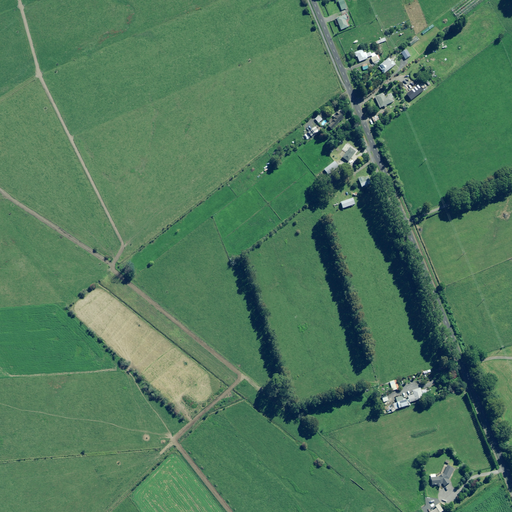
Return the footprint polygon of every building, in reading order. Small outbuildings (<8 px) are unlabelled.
[(347,8),(343,0),(339,0),(338,1),(341,11),(347,8)] [(484,0),(462,0),(451,10),(458,20),(484,0)] [(336,19),(340,30),(348,27),(345,20),(347,20),(345,16),(336,19)] [(423,35),(434,27),(432,25),(422,33),(423,35)] [(419,40),(416,36),(408,43),(411,46),(419,40)] [(410,56),(406,49),(401,53),(405,59),(410,56)] [(367,58),(370,56),(371,56),(372,57),(371,58),(373,63),(379,60),(377,55),(376,56),(375,53),(371,54),(370,52),(366,54),(366,52),(363,53),(362,50),(354,53),(356,57),(357,57),(359,62),(367,59),(367,58)] [(393,61),(390,57),(378,67),(384,74),(396,65),(393,61)] [(380,108),(384,107),(384,108),(387,107),(387,105),(395,102),(391,94),(384,97),(382,93),(375,97),(380,108)] [(328,124),(329,126),(328,127),(332,130),(344,118),(342,116),(345,113),(339,108),(331,116),(334,119),(332,120),(333,121),(331,124),(330,122),(328,124)] [(319,131),(316,128),(308,133),(311,137),(319,131)] [(356,152),(350,148),(342,158),(348,162),(356,152)] [(339,167),(334,162),(324,170),(328,175),(339,167)] [(364,179),(364,177),(358,179),(362,188),(370,184),(368,177),(364,179)] [(355,205),(353,198),(341,203),(343,209),(355,205)] [(409,399),(410,403),(423,399),(422,396),(424,395),(426,393),(425,391),(424,391),(424,389),(421,390),(420,388),(412,391),(409,396),(408,396),(409,399)] [(451,468),(452,467),(448,465),(443,474),(439,477),(431,478),(432,487),(435,487),(438,486),(438,487),(441,486),(441,484),(442,484),(444,487),(450,482),(449,480),(454,469),(451,468)]
